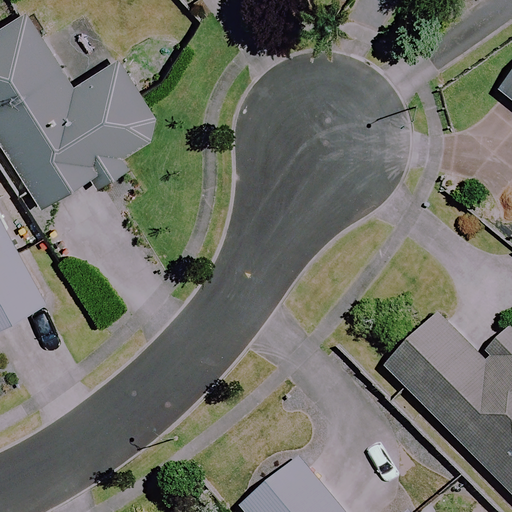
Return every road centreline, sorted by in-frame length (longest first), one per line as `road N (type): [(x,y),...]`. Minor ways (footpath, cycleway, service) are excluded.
road 1 (residential): [(0,490),(88,448),(199,341),(273,255),(324,127)]
road 2 (unknown): [(324,127),(431,84),(511,26)]
